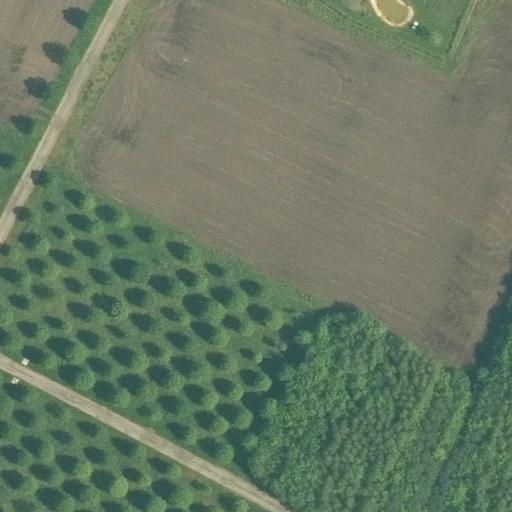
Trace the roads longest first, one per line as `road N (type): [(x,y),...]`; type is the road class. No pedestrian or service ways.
road 1 (track): [(0,361),(281,511)]
road 2 (track): [(127,0),(0,247)]
